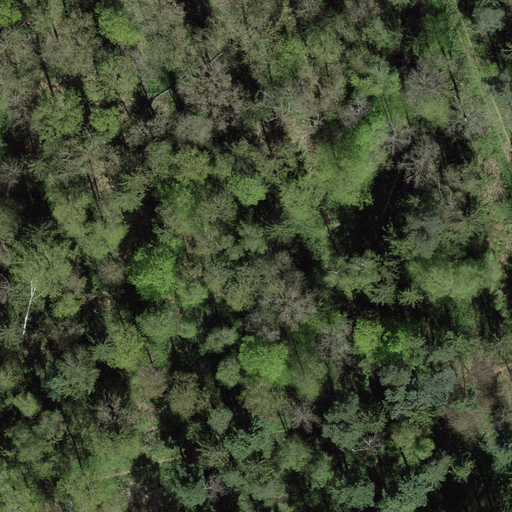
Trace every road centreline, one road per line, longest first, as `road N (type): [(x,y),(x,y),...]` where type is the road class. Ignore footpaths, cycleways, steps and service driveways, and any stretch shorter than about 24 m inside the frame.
road 1 (track): [(0,496),(449,386),(511,356)]
road 2 (track): [(511,167),(448,0)]
